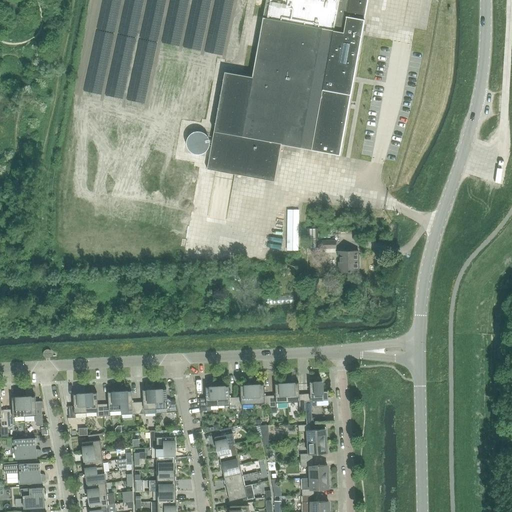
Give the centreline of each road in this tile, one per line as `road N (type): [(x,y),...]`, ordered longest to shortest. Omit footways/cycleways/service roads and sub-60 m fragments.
road 1 (tertiary): [(418,351),(433,240),(477,104),(486,0)]
road 2 (residential): [(177,361),(341,352)]
road 3 (tertiary): [(421,511),(418,351)]
road 4 (residential): [(341,352),(348,511)]
road 5 (residential): [(201,511),(177,361)]
road 6 (residential): [(66,511),(45,368)]
road 7 (residential): [(45,368),(177,361)]
